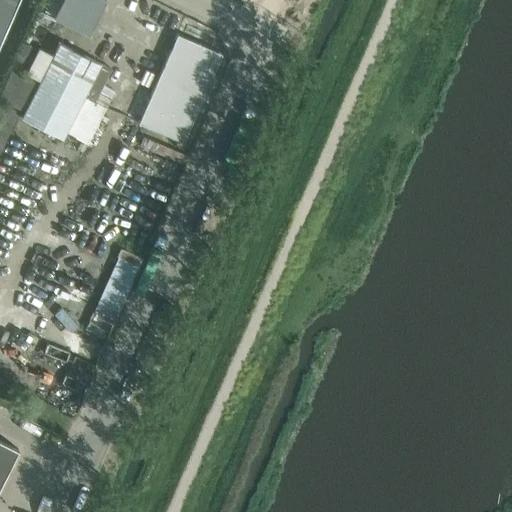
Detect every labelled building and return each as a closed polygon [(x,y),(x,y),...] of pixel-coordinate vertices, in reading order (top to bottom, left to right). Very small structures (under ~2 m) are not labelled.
[(0,0),(0,37),(16,0),(0,0)] [(105,0),(60,0),(53,15),(88,34),(105,0)] [(183,141),(222,52),(177,33),(139,121),(183,141)] [(94,100),(111,67),(59,41),(53,54),(38,47),(25,72),(40,79),(21,116),(62,137),(65,130),(88,142),(106,106),(94,100)] [(0,484),(18,448),(0,438),(0,484)]
